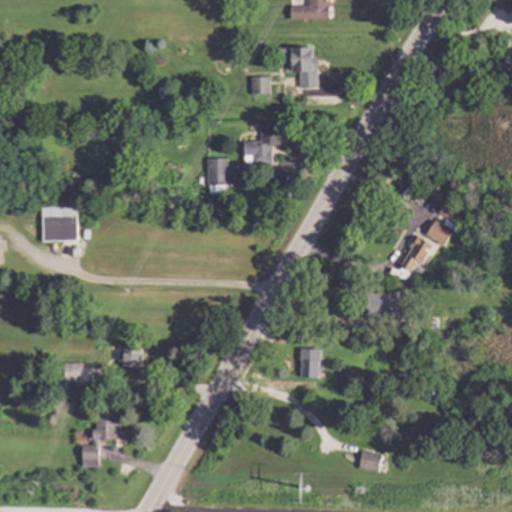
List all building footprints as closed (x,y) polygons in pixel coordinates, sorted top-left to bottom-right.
[(328,0),(329,5),(331,4),(331,18),(293,19),(292,6),(310,5),(310,0),(328,0)] [(317,61),(314,61),(315,70),(295,71),(295,60),(282,61),(281,49),(317,48),(317,61)] [(271,92),(254,93),(253,77),(270,76),(271,92)] [(202,95),(191,95),(191,86),(202,86),(202,95)] [(283,144),(273,144),(274,163),(254,163),(253,140),(263,140),(262,121),(282,121),(283,144)] [(230,192),(209,193),(207,158),(229,157),(230,192)] [(471,202),(468,209),(454,204),(457,197),(471,202)] [(465,215),(460,224),(440,211),(445,203),(465,215)] [(75,215),(78,215),(79,240),(44,240),(44,215),(58,215),(58,208),(75,208),(75,215)] [(489,221),(485,234),(477,232),(480,219),(489,221)] [(455,231),(446,245),(430,235),(428,233),(437,220),(455,231)] [(511,234),(509,245),(500,244),(502,233),(511,234)] [(435,246),(415,274),(401,264),(420,236),(435,246)] [(407,318),(383,318),(383,315),(370,315),(370,292),(408,292),(407,318)] [(440,324),(432,324),(432,316),(440,316),(440,324)] [(138,343),(138,348),(144,348),(143,366),(125,365),(126,360),(120,360),(120,353),(125,353),(126,347),(129,347),(130,342),(138,343)] [(322,349),(321,360),(320,360),(319,371),(323,371),(323,378),(303,377),(303,371),(300,371),(300,367),(303,367),(304,359),(302,359),(303,348),(322,349)] [(85,382),(67,382),(67,362),(85,361),(85,382)] [(117,409),(117,417),(122,417),(122,429),(125,429),(125,441),(101,439),(99,467),(85,466),(86,445),(94,445),(95,429),(99,429),(100,408),(117,409)] [(384,454),(381,472),(361,468),(364,450),(384,454)] [(367,487),(366,494),(357,493),(357,486),(367,487)]
